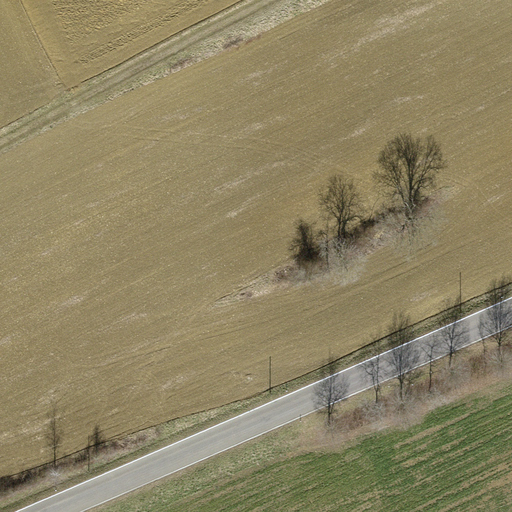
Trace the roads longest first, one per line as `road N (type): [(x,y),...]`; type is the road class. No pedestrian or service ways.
road 1 (tertiary): [(511,323),(58,511)]
road 2 (track): [(0,146),(292,0)]
